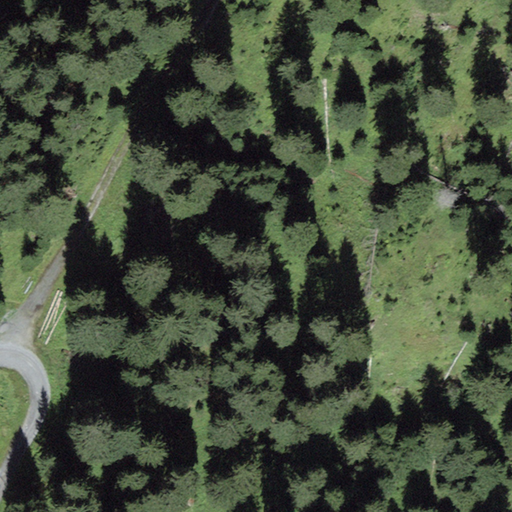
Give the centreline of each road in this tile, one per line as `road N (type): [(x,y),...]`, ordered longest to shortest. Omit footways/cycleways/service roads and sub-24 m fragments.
road 1 (track): [(24,358),(208,0)]
road 2 (track): [(0,475),(36,406),(24,358),(0,355)]
